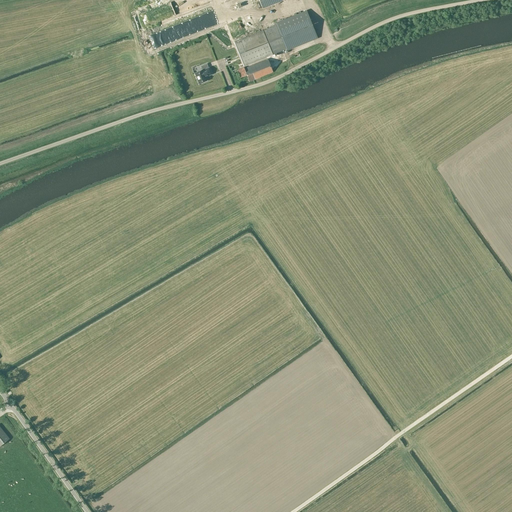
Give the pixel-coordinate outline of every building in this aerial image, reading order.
[(259,0),(263,9),(284,0),(259,0)] [(318,38),(307,10),(275,23),(276,25),(234,42),(244,66),(287,49),(286,48),(291,46),(292,49),(318,38)] [(255,27),(250,15),(227,24),(233,40),(255,31),(255,27)] [(238,64),(239,69),(237,70),(240,78),(246,75),(249,82),(273,72),(268,59),(244,68),(242,63),(238,64)] [(209,67),(207,64),(201,66),(202,70),(194,73),(199,84),(207,81),(206,77),(212,75),(209,67)] [(0,426),(0,446),(10,439),(0,426)]
